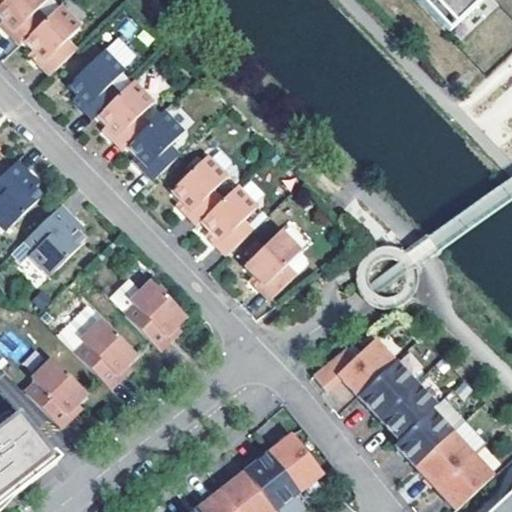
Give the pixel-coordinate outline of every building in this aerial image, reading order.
[(10,35),(21,46),(25,42),(46,21),(60,8),(51,0),(5,0),(0,5),(0,16),(3,20),(14,31),(10,35)] [(417,0),(449,33),(482,0),(417,0)] [(46,21),(25,42),(35,53),(46,63),(42,67),(51,76),(76,51),(66,41),(80,29),(60,8),(46,21)] [(14,31),(3,20),(0,23),(0,24),(10,35),(14,31)] [(46,63),(35,53),(31,57),(42,67),(46,63)] [(84,111),(94,121),(99,117),(120,97),(110,86),(124,73),(104,53),(69,87),(77,95),(89,107),(84,111)] [(120,97),(99,117),(107,125),(118,137),(114,141),(124,151),(128,147),(149,127),(140,117),(154,104),(134,84),(120,97)] [(89,107),(77,95),(73,100),(84,111),(89,107)] [(149,127),(128,147),(137,157),(149,168),(144,172),(154,181),(179,157),(169,147),(183,134),(163,113),(149,127)] [(118,137),(107,125),(103,130),(114,141),(118,137)] [(149,168),(137,157),(134,161),(144,172),(149,168)] [(187,217),(197,226),(201,222),(222,203),(213,193),(227,179),(207,158),(172,192),(181,202),(191,213),(188,216),(187,217)] [(26,176),(17,165),(0,181),(0,227),(6,234),(42,200),(33,191),(22,180),(26,176)] [(22,180),(33,191),(37,187),(26,176),(22,180)] [(222,203),(201,222),(211,232),(222,243),(217,247),(228,257),(252,233),(243,224),(258,210),(236,189),(222,203)] [(191,213),(181,202),(177,206),(188,216),(191,213)] [(70,220),(60,210),(25,244),(35,254),(30,258),(50,279),(85,245),(77,236),(65,224),(70,220)] [(65,224),(77,236),(82,232),(70,220),(65,224)] [(222,243),(211,232),(206,236),(217,247),(222,243)] [(280,234),(246,267),(256,277),(266,288),(262,292),(272,302),(296,279),(307,267),(308,261),(302,254),(280,234)] [(266,288),(256,277),(251,281),(262,292),(266,288)] [(126,316),(162,352),(171,343),(166,338),(178,327),(187,319),(152,284),(141,294),(129,283),(111,301),(126,316)] [(137,357),(90,309),(60,339),(111,391),(122,380),(117,375),(128,365),(137,357)] [(182,332),(178,327),(166,338),(171,343),(182,332)] [(0,348),(12,363),(27,350),(10,330),(0,339),(0,348)] [(343,381),(399,443),(432,414),(437,409),(375,341),(354,360),(346,367),(337,357),(312,379),(327,396),(343,381)] [(346,351),(337,357),(346,367),(354,360),(346,351)] [(37,383),(28,391),(63,426),(71,418),(67,414),(78,404),(86,395),(52,359),(33,379),(37,383)] [(133,370),(128,365),(117,375),(122,380),(133,370)] [(82,408),(78,404),(67,414),(71,418),(82,408)] [(20,414),(0,429),(0,505),(26,485),(20,478),(51,454),(20,414)] [(394,448),(452,511),(457,511),(492,480),(432,414),(399,443),(394,448)] [(291,435),(191,511),(278,511),(323,477),(291,435)] [(57,461),(51,454),(20,478),(26,485),(57,461)] [(511,511),(511,496),(494,511),(511,511)] [(350,511),(336,498),(323,511),(350,511)]
